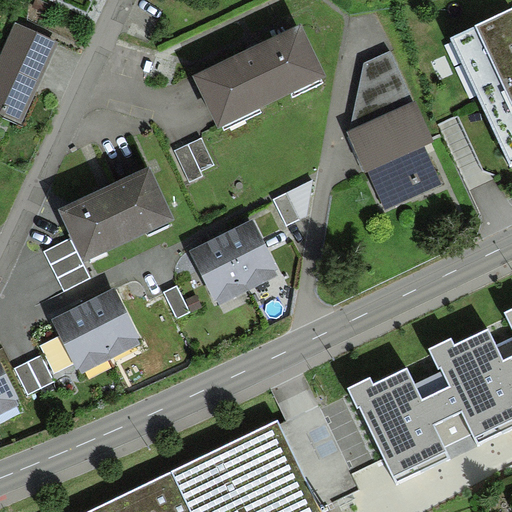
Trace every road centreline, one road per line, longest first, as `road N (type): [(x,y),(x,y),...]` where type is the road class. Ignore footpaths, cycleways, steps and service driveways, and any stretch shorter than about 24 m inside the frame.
road 1 (tertiary): [(0,478),(511,243)]
road 2 (residential): [(0,254),(118,0)]
road 3 (residential): [(0,320),(12,326),(245,210)]
